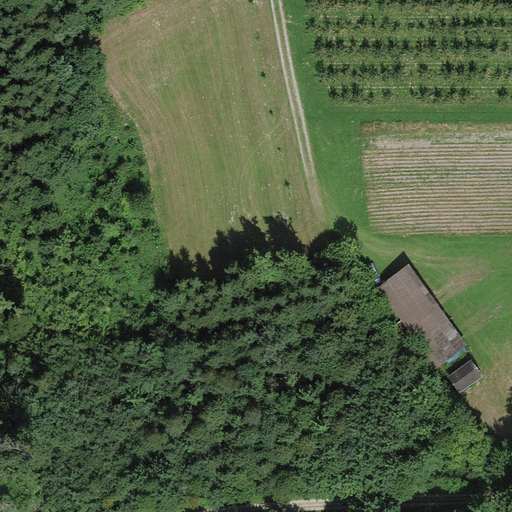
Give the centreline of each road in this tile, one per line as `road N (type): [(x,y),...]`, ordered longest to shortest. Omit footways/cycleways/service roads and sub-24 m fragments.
road 1 (track): [(279,0),(336,283)]
road 2 (track): [(303,511),(511,499)]
